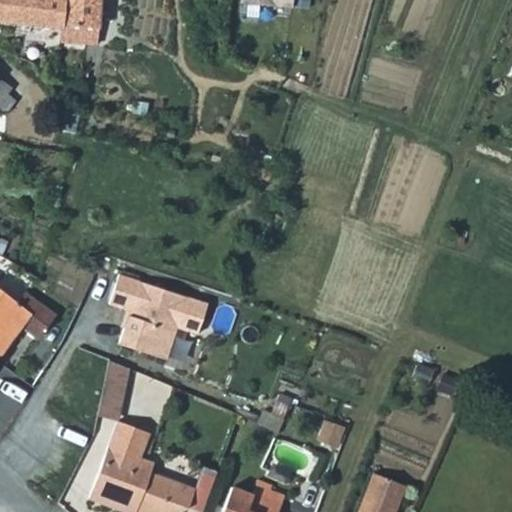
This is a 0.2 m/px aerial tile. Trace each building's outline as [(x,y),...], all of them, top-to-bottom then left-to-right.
[(97,24),(99,0),(0,0),(0,19),(60,25),(62,26),(62,22),(97,24)] [(59,39),(96,41),(97,24),(62,22),(62,26),(60,25),(59,39)] [(0,107),(5,111),(15,99),(4,91),(8,85),(0,79),(0,107)] [(208,304),(119,276),(108,304),(127,312),(117,344),(166,362),(177,330),(199,336),(208,304)] [(21,290),(14,300),(1,291),(0,293),(0,349),(19,321),(35,333),(51,311),(21,290)] [(127,367),(109,359),(102,387),(99,413),(117,420),(127,367)] [(131,511),(132,509),(140,511),(173,511),(175,510),(182,511),(192,488),(148,470),(152,462),(138,456),(148,433),(117,420),(88,497),(128,511),(131,511)] [(375,470),(359,511),(396,511),(407,483),(375,470)] [(232,481),(220,511),(276,511),(282,499),(232,481)]
